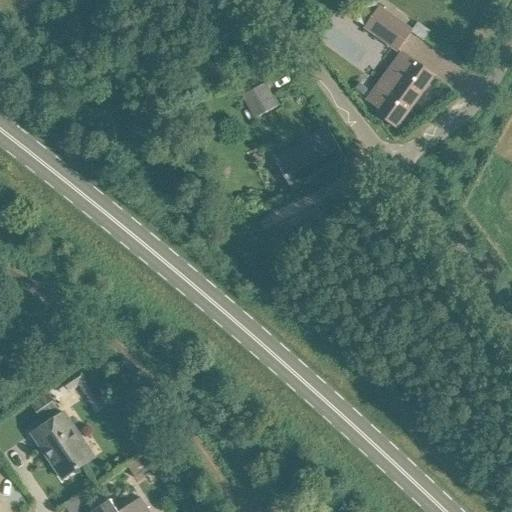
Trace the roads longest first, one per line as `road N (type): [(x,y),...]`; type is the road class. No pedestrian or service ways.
road 1 (secondary): [(446,511),(359,425),(0,129)]
road 2 (unclassified): [(409,185),(271,0)]
road 3 (unclassified): [(409,185),(511,11)]
road 4 (unclassified): [(511,334),(409,185)]
